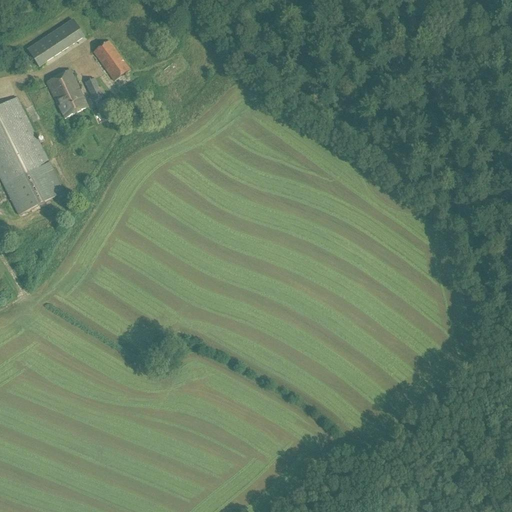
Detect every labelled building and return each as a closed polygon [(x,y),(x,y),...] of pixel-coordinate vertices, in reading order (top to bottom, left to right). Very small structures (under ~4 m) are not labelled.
[(24,46),(35,64),(81,35),(70,17),(24,46)] [(123,70),(103,40),(88,50),(107,80),(123,70)] [(151,75),(159,84),(179,65),(171,57),(151,75)] [(69,72),(47,84),(67,119),(89,108),(69,72)] [(85,83),(94,103),(95,103),(96,105),(103,122),(120,115),(113,98),(103,102),(101,99),(104,98),(102,94),(105,93),(102,87),(99,88),(95,79),(85,83)] [(15,94),(0,100),(0,183),(14,212),(61,189),(15,94)]
